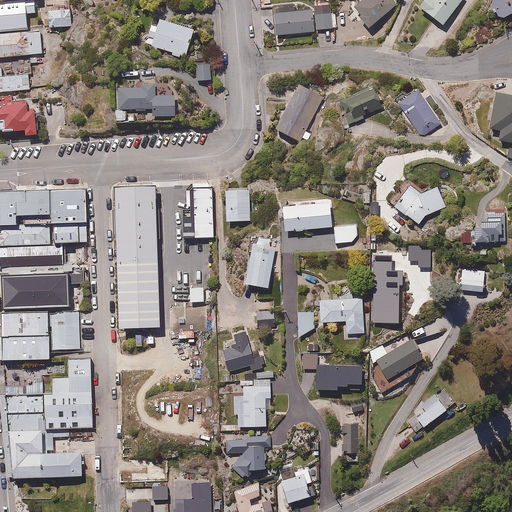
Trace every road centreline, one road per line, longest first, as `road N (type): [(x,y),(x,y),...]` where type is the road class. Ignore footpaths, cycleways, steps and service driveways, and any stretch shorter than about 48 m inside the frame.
road 1 (residential): [(98,163),(106,511)]
road 2 (residential): [(239,68),(348,58),(460,69),(511,55)]
road 3 (residential): [(239,68),(241,131),(224,152),(98,163)]
road 4 (residential): [(344,511),(511,420)]
